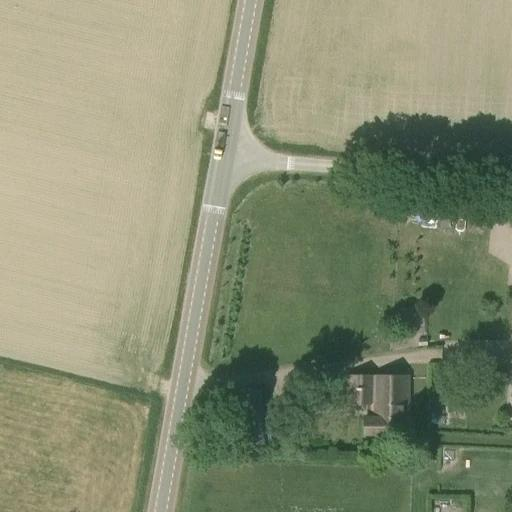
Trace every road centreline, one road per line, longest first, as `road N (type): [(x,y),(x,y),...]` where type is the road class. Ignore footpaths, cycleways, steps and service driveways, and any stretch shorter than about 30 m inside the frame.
road 1 (tertiary): [(159,511),(221,157)]
road 2 (unknown): [(171,444),(511,443)]
road 3 (unclassified): [(511,174),(221,157)]
road 4 (tertiary): [(221,157),(249,0)]
